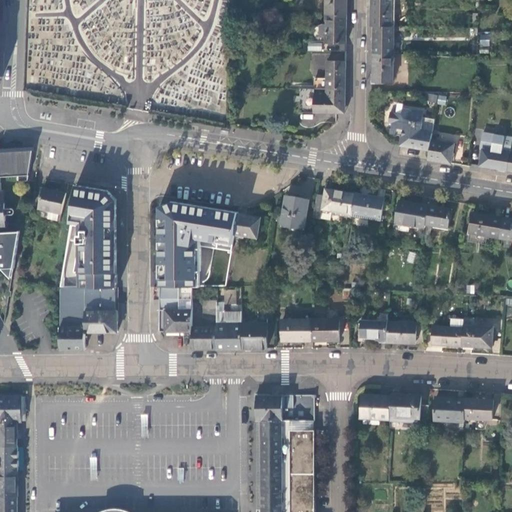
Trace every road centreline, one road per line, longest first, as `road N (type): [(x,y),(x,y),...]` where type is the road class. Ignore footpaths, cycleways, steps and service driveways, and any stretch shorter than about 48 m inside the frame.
road 1 (residential): [(140,143),(139,367)]
road 2 (tertiary): [(140,143),(163,133),(358,166)]
road 3 (residential): [(139,367),(339,366)]
road 4 (residential): [(339,366),(511,372)]
road 5 (residential): [(358,166),(362,0)]
road 6 (tertiary): [(358,166),(511,192)]
road 7 (residential): [(339,366),(340,511)]
road 8 (tertiary): [(14,107),(26,128),(140,143)]
road 9 (residential): [(0,365),(139,367)]
